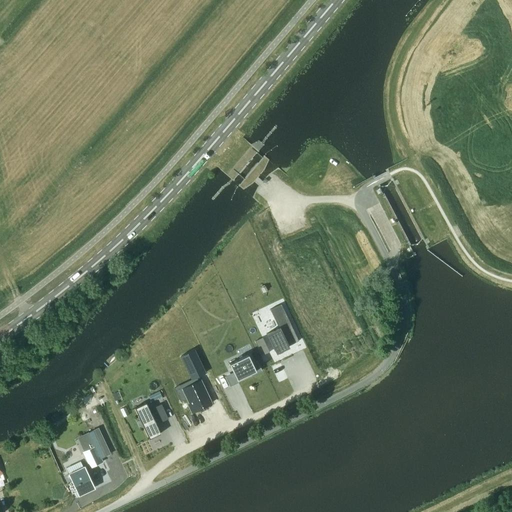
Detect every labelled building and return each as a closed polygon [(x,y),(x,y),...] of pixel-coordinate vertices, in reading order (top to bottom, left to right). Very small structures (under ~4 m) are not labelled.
[(279,327),(266,333),(275,352),(298,341),(281,304),(270,309),(279,327)] [(262,337),(255,341),(262,355),(269,352),(262,337)] [(232,348),(213,357),(223,379),(232,374),(236,381),(254,373),(247,357),(238,361),(232,348)] [(194,349),(180,355),(191,378),(193,382),(183,387),(188,396),(186,397),(189,404),(188,405),(191,412),(209,403),(198,380),(197,380),(195,376),(205,372),(194,349)] [(162,397),(159,391),(149,396),(151,401),(162,397)] [(226,398),(214,403),(221,417),(232,412),(226,398)] [(145,402),(134,408),(148,438),(160,433),(155,423),(160,421),(153,408),(149,410),(145,402)] [(200,415),(184,422),(189,433),(205,425),(200,415)] [(103,462),(95,446),(82,453),(90,468),(103,462)] [(69,474),(77,491),(74,492),(76,497),(94,488),(93,486),(84,466),(69,474)]
